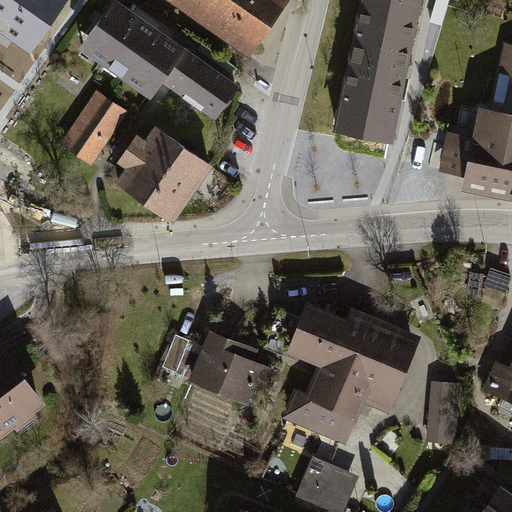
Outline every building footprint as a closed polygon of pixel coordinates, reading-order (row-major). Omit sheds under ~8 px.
[(66,0),(0,0),(0,29),(31,51),(66,0)] [(105,0),(77,43),(149,91),(157,80),(178,48),(181,43),(116,0),(105,0)] [(160,0),(245,58),(284,0),(160,0)] [(422,0),(358,0),(332,129),(393,142),(422,0)] [(426,25),(420,52),(434,55),(440,28),(426,25)] [(511,44),(502,42),(495,71),(511,75),(511,44)] [(178,48),(157,80),(214,118),(236,87),(178,48)] [(99,90),(63,135),(93,160),(130,115),(99,90)] [(475,124),(460,121),(447,184),(511,196),(511,104),(491,102),(477,100),(475,124)] [(168,225),(209,169),(151,127),(142,139),(134,132),(111,164),(122,172),(113,185),(168,225)] [(353,164),(356,138),(324,135),(322,160),(353,164)] [(485,301),(502,307),(511,278),(495,272),(485,301)] [(472,274),(469,293),(482,295),(484,276),(472,274)] [(423,341),(307,296),(285,352),(328,368),(301,429),(348,449),(366,409),(393,420),(423,341)] [(210,330),(187,377),(240,403),(264,356),(210,330)] [(4,354),(0,357),(0,433),(41,403),(4,354)] [(489,390),(511,399),(511,369),(499,364),(489,390)] [(461,441),(462,380),(433,379),(431,441),(461,441)] [(299,493),(342,511),(347,511),(364,473),(316,453),(299,493)] [(511,511),(511,489),(505,485),(486,511),(511,511)]
